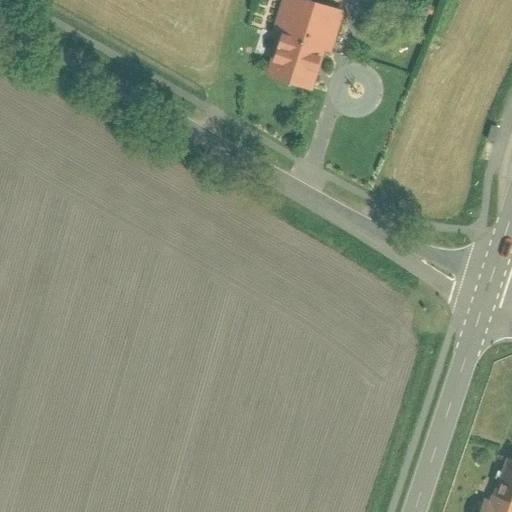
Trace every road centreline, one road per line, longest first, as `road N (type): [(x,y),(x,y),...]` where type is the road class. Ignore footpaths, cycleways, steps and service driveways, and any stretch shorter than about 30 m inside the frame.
road 1 (tertiary): [(488,304),(0,29)]
road 2 (tertiary): [(417,511),(488,304)]
road 3 (unknown): [(362,0),(305,164)]
